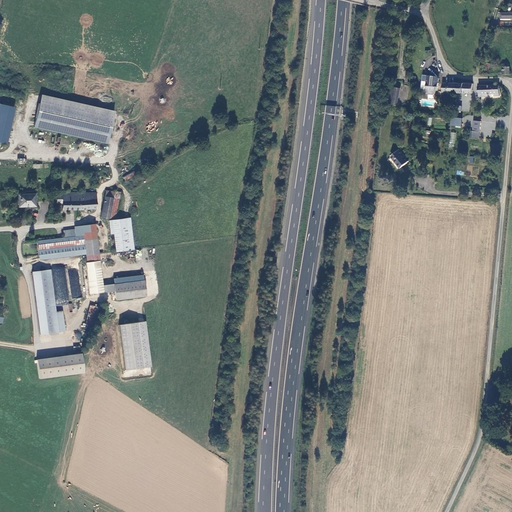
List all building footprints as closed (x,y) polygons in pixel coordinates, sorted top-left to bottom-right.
[(511,18),(511,11),(500,11),(500,20),(511,20),(511,18)] [(439,79),(434,72),(430,76),(428,75),(427,89),(429,90),(428,92),(430,94),(434,95),(436,93),(436,90),(438,91),(439,79)] [(444,93),(457,94),(458,85),(450,84),(450,85),(444,84),(444,93)] [(474,85),(458,85),(457,94),(473,95),(474,85)] [(501,85),(480,86),(480,96),(486,96),(486,94),(496,93),(496,96),(500,96),(501,85)] [(393,87),(389,103),(397,105),(401,89),(393,87)] [(34,129),(110,143),(116,109),(40,95),(34,129)] [(16,107),(0,103),(0,142),(8,144),(16,107)] [(450,117),(449,126),(461,127),(462,118),(450,117)] [(473,131),(481,132),(482,122),(474,121),(473,131)] [(399,169),(410,161),(401,150),(390,158),(399,169)] [(91,199),(91,193),(64,193),(64,195),(63,203),(63,209),(78,210),(97,208),(97,200),(91,199)] [(36,205),(36,194),(19,194),(19,206),(36,205)] [(109,219),(114,200),(115,197),(111,196),(110,199),(106,198),(101,217),(109,219)] [(120,201),(114,200),(109,219),(113,220),(115,220),(120,201)] [(113,220),(116,252),(133,249),(130,218),(115,220),(113,220)] [(86,249),(86,255),(99,253),(95,223),(83,225),(84,235),(86,249)] [(83,225),(75,226),(75,229),(76,236),(84,235),(83,225)] [(64,230),(65,237),(76,236),(75,229),(64,230)] [(86,249),(84,235),(76,236),(65,237),(37,241),(39,255),(86,249)] [(90,293),(104,291),(103,285),(99,253),(86,255),(87,262),(86,262),(90,293)] [(32,272),(41,334),(59,331),(56,312),(50,269),(32,272)] [(144,280),(103,285),(104,291),(115,290),(116,299),(146,295),(144,280)] [(90,305),(86,323),(95,325),(100,307),(90,305)] [(63,311),(56,312),(59,331),(65,331),(63,311)] [(120,324),(125,370),(152,367),(147,321),(120,324)] [(83,353),(38,359),(41,378),(86,372),(83,353)]
